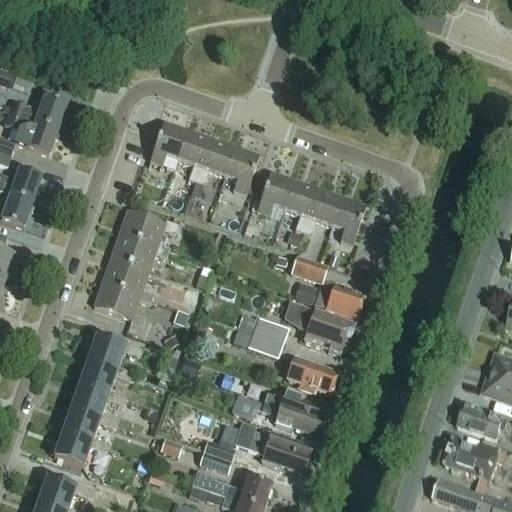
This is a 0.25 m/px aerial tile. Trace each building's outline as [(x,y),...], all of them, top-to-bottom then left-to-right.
[(13,81),(0,76),(0,91),(9,95),(13,81)] [(3,117),(7,119),(57,136),(66,111),(35,99),(30,113),(27,112),(26,113),(11,107),(9,112),(5,111),(3,117)] [(18,136),(13,148),(13,150),(14,150),(48,162),(57,136),(7,119),(3,130),(18,136)] [(165,163),(179,167),(189,137),(163,128),(149,167),(162,172),(165,163)] [(211,145),(189,137),(179,167),(192,172),(187,186),(195,189),(211,145)] [(13,148),(0,143),(0,157),(11,161),(14,150),(13,150),(13,148)] [(232,153),(211,145),(195,189),(203,192),(208,178),(222,183),(232,153)] [(259,162),(232,153),(222,183),(236,187),(232,197),(245,201),(259,162)] [(0,170),(7,173),(11,161),(0,157),(0,170)] [(0,198),(31,209),(40,183),(18,175),(15,186),(0,180),(0,198)] [(285,217),(296,188),(270,178),(256,218),(268,222),(272,213),(285,217)] [(317,195),(296,188),(285,217),(299,222),(294,236),(302,239),(317,195)] [(329,233),(339,203),(317,195),(302,239),(310,242),(315,228),(329,233)] [(22,235),(31,209),(0,198),(0,209),(6,212),(0,227),(22,235)] [(365,212),(339,203),(329,233),(342,237),(339,247),(352,251),(365,212)] [(156,254),(157,250),(162,236),(174,240),(177,231),(165,227),(164,230),(127,217),(118,241),(156,254)] [(0,286),(4,288),(13,262),(1,258),(7,242),(0,239),(0,286)] [(296,252),(300,241),(293,239),(289,249),(296,252)] [(118,241),(110,265),(148,278),(154,260),(166,264),(169,254),(157,250),(156,254),(118,241)] [(284,273),(287,265),(278,262),(275,270),(284,273)] [(356,326),(364,304),(348,299),(349,296),(322,286),(326,273),(296,263),(290,280),(320,290),(313,311),(325,315),(356,326)] [(148,278),(110,265),(102,289),(139,302),(138,306),(150,310),(153,301),(141,297),(148,278)] [(300,287),(296,301),(310,305),(314,292),(300,287)] [(133,320),(138,306),(139,302),(102,289),(93,313),(131,326),(129,330),(141,334),(145,324),(133,320)] [(314,318),(307,316),(302,314),(298,326),(309,330),(303,348),(321,354),(322,349),(345,358),(354,332),(314,318)] [(237,335),(282,351),(288,335),(258,324),(257,326),(242,320),(237,335)] [(232,349),(277,365),(282,351),(237,335),(232,349)] [(95,343),(87,367),(116,377),(118,373),(123,358),(140,364),(143,355),(126,349),(124,353),(95,343)] [(511,409),(511,367),(496,362),(483,400),(511,409)] [(330,402),(337,379),(306,369),(294,365),(289,382),(300,386),(298,394),(313,399),(315,396),(330,402)] [(87,367),(79,391),(108,401),(109,397),(115,382),(132,388),(135,379),(118,373),(116,377),(87,367)] [(108,401),(79,391),(70,415),(99,426),(101,421),(106,406),(123,411),(126,403),(109,397),(108,401)] [(316,443),(320,430),(264,409),(264,410),(237,400),(231,417),(250,424),(252,417),(261,421),(261,418),(276,424),(274,430),(291,436),(292,434),(316,443)] [(266,400),(264,409),(320,430),(325,416),(301,408),(301,406),(284,400),(282,406),(266,400)] [(504,433),(506,427),(464,413),(457,434),(495,446),(500,432),(504,433)] [(99,426),(70,415),(62,439),(91,450),(93,444),(98,429),(115,435),(118,427),(101,421),(99,426)] [(269,444),(253,438),(255,434),(242,429),(234,451),(263,461),(260,467),(278,474),(278,472),(302,481),(312,454),(288,446),(288,444),(271,437),(269,444)] [(91,450),(62,439),(53,463),(83,474),(90,453),(107,459),(110,450),(93,444),(91,450)] [(178,464),(182,451),(164,445),(160,458),(178,464)] [(489,488),(501,456),(481,449),(479,456),(453,446),(444,472),(489,488)] [(207,447),(203,459),(230,468),(234,456),(207,447)] [(199,471),(226,481),(230,468),(203,459),(199,471)] [(146,478),(149,470),(139,467),(136,475),(146,478)] [(192,493),(206,497),(248,511),(264,511),(271,492),(244,483),(239,497),(214,488),(215,484),(197,478),(192,493)] [(47,511),(69,511),(74,499),(91,505),(94,497),(76,491),(75,495),(46,484),(38,509),(47,511)] [(511,511),(438,487),(432,505),(451,511),(511,511)] [(248,511),(206,497),(203,507),(218,511),(248,511)]
